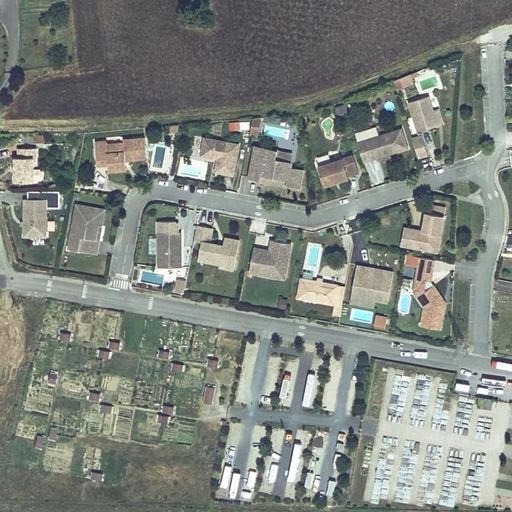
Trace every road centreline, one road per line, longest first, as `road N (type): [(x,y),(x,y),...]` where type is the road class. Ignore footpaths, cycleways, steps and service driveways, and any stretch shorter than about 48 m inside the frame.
road 1 (residential): [(477,169),(312,220),(156,189),(134,203),(118,298)]
road 2 (unclassified): [(480,363),(118,298)]
road 3 (residential): [(480,363),(491,197),(477,169)]
